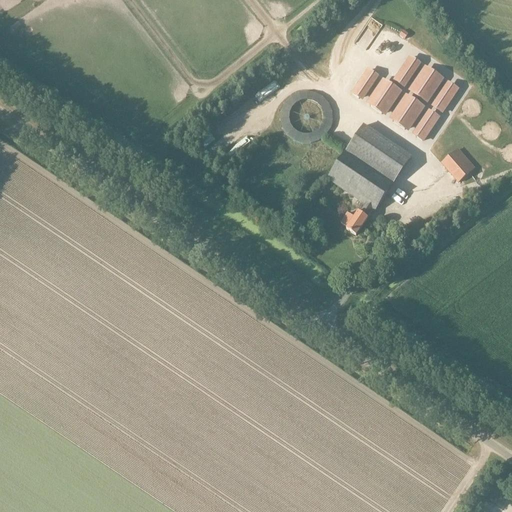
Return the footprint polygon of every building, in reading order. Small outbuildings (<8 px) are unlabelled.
[(394,82),(401,86),(417,62),(410,58),(394,82)] [(412,94),(424,102),(440,78),(428,70),(412,94)] [(352,95),(359,99),(375,75),(368,71),(352,95)] [(369,106),(382,115),(398,91),(386,82),(369,106)] [(434,109),(441,113),(457,90),(451,85),(434,109)] [(392,122),(405,130),(421,106),(409,98),(392,122)] [(364,109),(364,101),(338,101),(338,115),(346,114),(346,121),(343,121),(343,132),(353,132),(353,109),(364,109)] [(255,108),(254,115),(262,116),(262,118),(266,119),(268,106),(261,105),(260,109),(255,108)] [(415,137),(422,142),(438,118),(432,113),(415,137)] [(241,120),(210,146),(214,151),(245,125),(241,120)] [(204,142),(209,146),(228,126),(223,121),(204,142)] [(228,152),(236,159),(264,128),(256,121),(228,152)] [(363,204),(357,213),(367,219),(372,211),(374,212),(411,158),(364,126),(327,180),(363,204)] [(457,151),(441,164),(458,183),(474,170),(457,151)] [(253,174),(245,179),(252,190),(260,185),(253,174)] [(259,197),(269,187),(264,182),(254,191),(259,197)] [(397,184),(394,189),(401,193),(410,199),(413,194),(397,184)] [(263,196),(267,201),(278,194),(274,188),(263,196)] [(355,236),(367,219),(357,213),(354,218),(347,214),(340,224),(347,228),(346,230),(355,236)]
